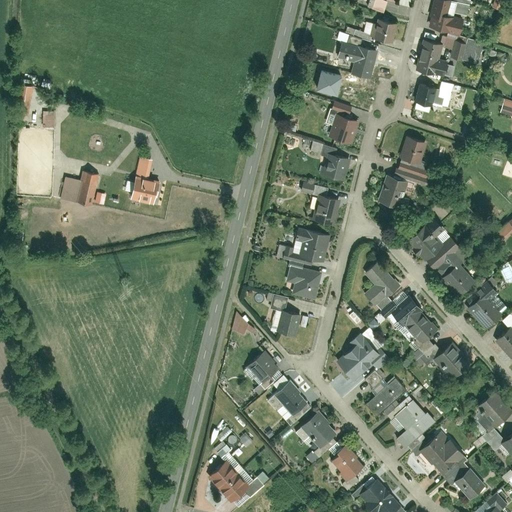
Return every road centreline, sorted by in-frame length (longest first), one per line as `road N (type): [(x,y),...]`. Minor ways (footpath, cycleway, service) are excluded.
road 1 (tertiary): [(165,511),(291,0)]
road 2 (residential): [(354,217),(313,379),(439,511)]
road 3 (residential): [(354,217),(374,228),(511,382)]
road 4 (residential): [(418,0),(393,96),(377,125)]
